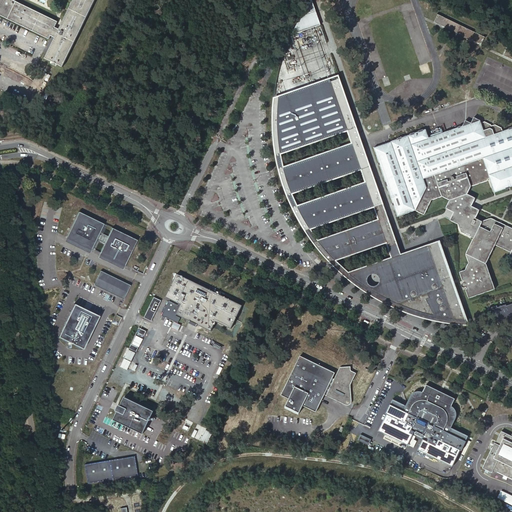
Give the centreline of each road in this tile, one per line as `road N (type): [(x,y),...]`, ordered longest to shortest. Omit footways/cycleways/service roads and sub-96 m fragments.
road 1 (unclassified): [(169,235),(73,437),(71,490)]
road 2 (tertiary): [(402,328),(204,236)]
road 3 (unclassified): [(177,217),(255,54)]
road 4 (unclassified): [(402,328),(355,442)]
road 5 (tertiary): [(511,382),(402,328)]
